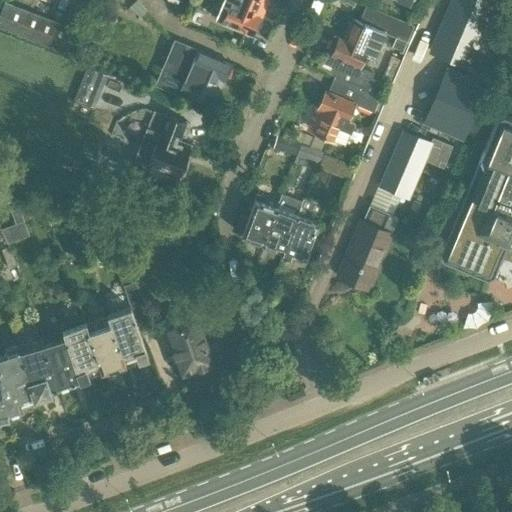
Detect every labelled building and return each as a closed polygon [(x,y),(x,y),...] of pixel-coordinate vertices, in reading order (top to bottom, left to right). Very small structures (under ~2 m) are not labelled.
[(75,28),(4,0),(0,9),(0,27),(65,53),(75,28)] [(222,0),(215,18),(252,34),(258,19),(261,20),(269,0),(222,0)] [(421,123),(424,124),(420,134),(443,143),(447,133),(463,140),(487,83),(485,82),(488,74),(499,47),(482,40),(498,0),(449,0),(427,52),(465,68),(463,73),(446,65),(421,123)] [(361,18),(389,30),(388,34),(407,41),(414,24),(367,5),(361,18)] [(334,65),(331,73),(334,75),(352,83),(356,74),(358,75),(361,68),(360,68),(365,56),(372,59),(374,55),(384,31),(355,19),(354,22),(350,21),(342,39),(335,37),(325,61),(334,65)] [(177,92),(190,98),(192,94),(214,104),(231,64),(185,44),(173,73),(183,77),(177,92)] [(392,55),(379,86),(387,89),(400,59),(392,55)] [(86,67),(73,101),(94,109),(107,75),(86,67)] [(308,135),(305,134),(302,142),(321,151),(326,136),(333,140),(333,141),(341,144),(347,131),(350,132),(354,122),(348,120),(355,104),(373,111),(381,95),(352,83),(334,75),(327,91),(326,90),(317,110),(315,109),(307,128),(310,130),(308,135)] [(164,114),(153,110),(134,164),(149,169),(152,174),(158,177),(168,172),(179,176),(180,174),(184,175),(189,162),(185,160),(190,147),(178,143),(186,121),(164,113),(164,114)] [(439,256),(442,262),(487,280),(494,277),(502,258),(511,262),(511,118),(502,115),(496,117),(439,256)] [(433,142),(401,129),(377,186),(409,199),(433,142)] [(296,156),(300,142),(276,134),(272,148),(296,156)] [(302,142),(300,142),(296,156),(317,163),(321,151),(302,142)] [(322,164),(351,176),(356,163),(326,152),(322,164)] [(343,191),(348,176),(322,167),(317,182),(343,191)] [(237,230),(242,232),(241,235),(262,242),(278,202),(256,194),(247,217),(242,215),(239,216),(235,227),(237,230)] [(261,244),(276,249),(276,248),(282,250),(283,249),(301,201),(281,194),(278,202),(262,242),(261,244)] [(291,251),(290,255),(299,258),(299,259),(306,255),(306,254),(318,222),(325,205),(303,197),(301,201),(283,249),(291,251)] [(67,198),(77,226),(102,217),(95,199),(67,198)] [(424,223),(431,208),(413,200),(407,215),(424,223)] [(337,276),(369,289),(393,232),(392,231),(398,217),(369,204),(363,219),(361,218),(337,276)] [(19,211),(11,213),(16,227),(24,224),(19,211)] [(135,281),(123,285),(131,306),(139,332),(151,328),(135,281)] [(108,314),(123,355),(135,351),(138,360),(148,356),(139,332),(131,306),(108,314)] [(92,341),(103,371),(104,374),(107,376),(114,374),(115,371),(114,368),(126,364),(123,355),(108,314),(106,314),(107,316),(99,319),(100,321),(87,325),(92,341)] [(60,324),(61,329),(64,336),(80,379),(90,376),(100,372),(103,371),(92,341),(87,325),(85,321),(83,316),(60,324)] [(177,317),(165,321),(168,329),(182,373),(196,368),(200,370),(206,368),(208,364),(212,363),(211,359),(221,356),(216,341),(206,344),(197,319),(180,325),(178,320),(177,317)] [(64,336),(61,329),(42,336),(59,387),(80,379),(64,336)] [(18,344),(27,374),(33,397),(33,398),(50,392),(49,390),(59,387),(42,336),(18,344)] [(21,401),(33,397),(27,374),(18,344),(4,349),(5,354),(0,355),(0,376),(7,414),(23,409),(21,401)]
